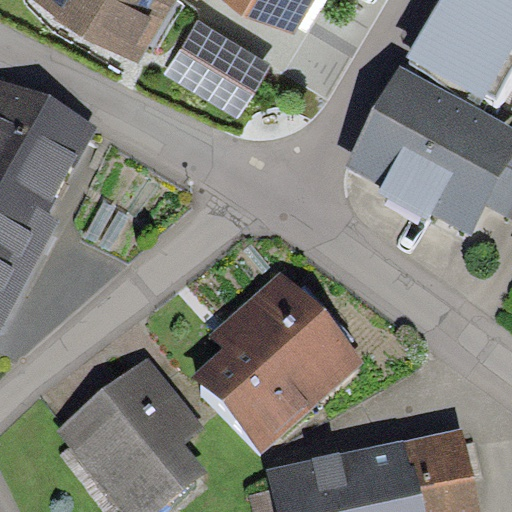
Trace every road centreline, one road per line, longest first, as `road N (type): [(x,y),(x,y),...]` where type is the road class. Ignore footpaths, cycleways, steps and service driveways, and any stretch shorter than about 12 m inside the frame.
road 1 (residential): [(241,190),(0,401)]
road 2 (residential): [(511,362),(241,190)]
road 3 (residential): [(241,190),(53,72),(0,49)]
road 4 (residential): [(384,0),(319,105),(241,190)]
